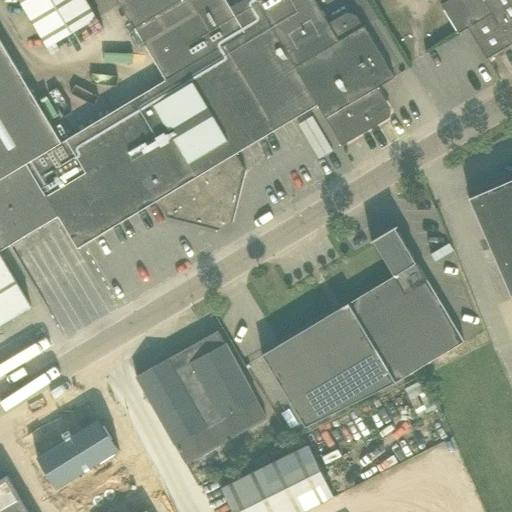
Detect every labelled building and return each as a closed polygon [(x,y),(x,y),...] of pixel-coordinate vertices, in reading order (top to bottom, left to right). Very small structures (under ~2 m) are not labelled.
[(237,154),(273,133),(318,105),(324,101),(301,62),(265,0),(243,0),(232,7),(227,0),(120,0),(169,81),(63,143),(48,118),(0,146),(0,251),(58,218),(78,250),(158,202),(167,218),(220,231),(220,229),(232,222),(234,222),(247,170),(237,154)] [(97,20),(84,0),(19,0),(49,50),(97,20)] [(390,110),(390,109),(378,88),(395,78),(363,26),(356,14),(346,12),(327,23),(313,0),(265,0),(301,62),(324,101),(318,105),(342,146),(388,119),(390,117),(390,116),(391,114),(391,113),(391,112),(390,110)] [(449,0),(441,5),(458,32),(469,27),(469,28),(492,13),(485,0),(449,0)] [(487,59),(511,45),(511,44),(511,0),(485,0),(492,13),(469,28),(487,59)] [(0,146),(48,118),(0,38),(0,146)] [(511,180),(469,199),(511,297),(511,180)] [(262,354),(273,372),(305,426),(394,382),(464,340),(417,262),(395,225),(372,239),(394,274),(262,354)] [(0,332),(2,332),(1,325),(32,307),(0,254),(0,332)] [(218,330),(177,353),(226,440),(265,419),(255,400),(258,399),(226,342),(225,343),(218,330)] [(136,376),(175,445),(185,463),(226,440),(177,353),(136,376)] [(35,455),(55,488),(119,449),(99,417),(35,455)] [(308,445),(222,488),(233,511),(303,511),(334,497),(308,445)] [(0,511),(29,511),(21,497),(8,475),(0,479),(0,511)]
